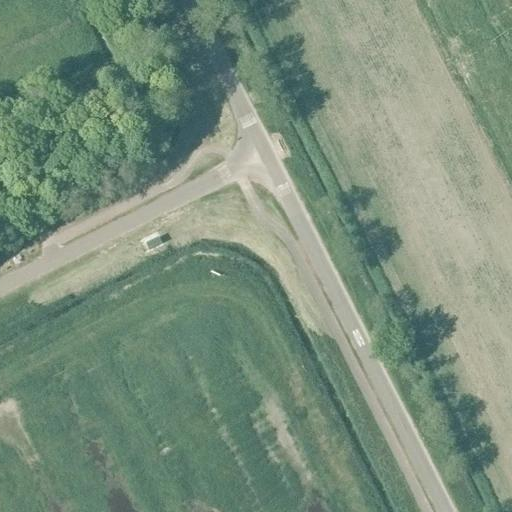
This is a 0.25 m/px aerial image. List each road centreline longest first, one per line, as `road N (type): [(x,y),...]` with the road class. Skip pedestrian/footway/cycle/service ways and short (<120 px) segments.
road 1 (tertiary): [(444,511),(265,155)]
road 2 (unclassified): [(0,286),(265,155)]
road 3 (tertiary): [(265,155),(186,0)]
